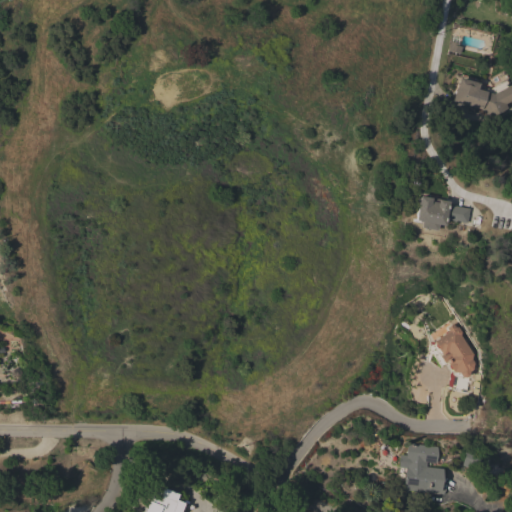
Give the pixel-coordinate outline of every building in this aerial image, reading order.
[(451,101),(458,77),(478,83),(476,89),(485,91),(486,88),(489,89),(505,80),(511,92),(511,99),(505,103),(507,108),(497,114),(498,116),(489,121),(483,110),(451,101)] [(418,196),(448,201),(447,205),(468,209),(466,223),(444,219),(443,225),(437,224),(436,230),(419,227),(420,221),(413,220),(418,196)] [(447,331),(445,328),(452,323),(454,327),(457,327),(460,332),(459,335),(471,354),(470,360),(472,362),(471,369),(468,371),(467,375),(464,378),(460,377),(457,377),(454,377),(451,375),(450,374),(451,371),(447,365),(446,365),(444,361),(441,363),(437,356),(439,355),(431,341),(447,331)] [(437,447),(435,463),(425,462),(425,467),(442,469),(442,475),(444,475),(441,495),(405,490),(405,487),(401,487),(404,468),(397,467),(398,454),(405,455),(406,443),(437,447)] [(489,457),(483,474),(461,465),(468,448),(489,457)] [(179,511),(141,511),(142,509),(135,506),(140,492),(149,495),(150,490),(159,493),(161,488),(178,494),(175,500),(183,503),(179,511)]
